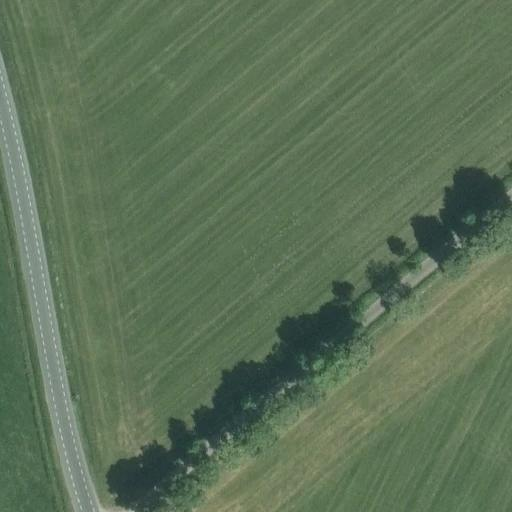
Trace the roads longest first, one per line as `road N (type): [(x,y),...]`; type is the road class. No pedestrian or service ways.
road 1 (track): [(511,199),(138,511)]
road 2 (tertiary): [(96,511),(65,415),(0,96)]
